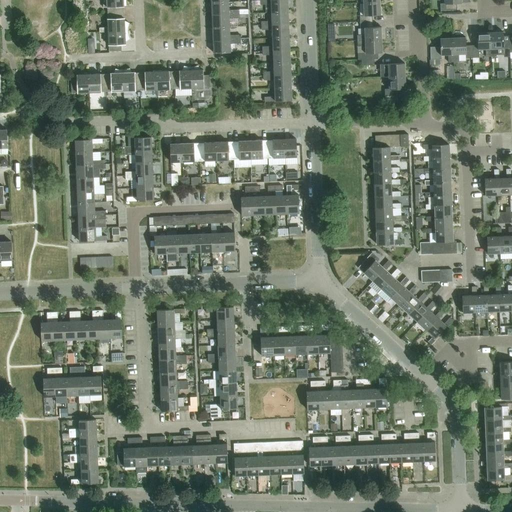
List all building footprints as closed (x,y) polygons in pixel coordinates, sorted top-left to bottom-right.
[(123,0),(107,0),(107,3),(103,3),(103,7),(107,7),(108,13),(121,12),(121,7),(124,7),(123,0)] [(271,5),(271,13),(288,12),(287,0),(272,0),(260,1),(260,5),(271,5)] [(461,0),(444,0),(445,4),(440,4),(440,11),(453,10),(457,10),(457,3),(461,3),(461,0)] [(212,3),(213,15),(239,14),(239,10),(228,10),(228,2),(212,3)] [(360,22),(373,22),(372,16),(381,15),(380,3),(363,3),(364,15),(359,16),(360,22)] [(100,32),(104,32),(128,31),(128,30),(128,28),(128,27),(129,26),(129,24),(130,23),(129,23),(129,24),(125,24),(124,18),(121,18),(121,12),(108,13),(108,28),(99,28),(100,32)] [(261,26),(288,25),(288,12),(271,13),(271,21),(261,22),(261,26)] [(213,28),(229,27),(229,19),(239,18),(239,14),(213,15),(213,28)] [(358,41),(382,40),(382,27),(373,28),(373,22),(360,22),(360,29),(364,29),(365,35),(357,35),(358,41)] [(272,30),(272,38),(289,37),(288,25),(261,26),(261,30),(272,30)] [(213,28),(214,41),(240,40),(240,35),(230,36),(229,27),(213,28)] [(128,31),(104,32),(104,37),(109,36),(109,51),(122,51),(122,45),(126,45),(125,39),(129,39),(130,39),(130,38),(129,37),(129,35),(128,34),(128,33),(128,31)] [(503,31),(490,32),(491,57),(497,57),(496,49),(503,49),(503,53),(504,53),(504,57),(510,57),(509,36),(503,36),(503,31)] [(478,46),(472,46),(472,58),(479,58),(479,50),(486,49),(486,57),(491,57),(490,32),(478,32),(478,46)] [(262,51),(289,50),(289,37),(272,38),(273,46),(262,47),(262,51)] [(466,37),(453,38),(454,63),(459,62),(459,55),(465,54),(466,59),(472,58),(472,46),(466,46),(466,37)] [(454,63),(453,38),(440,38),(441,47),(430,47),(431,60),(441,60),(442,60),(442,55),(448,55),(448,63),(454,63)] [(240,40),(214,41),(214,53),(231,53),(230,44),(240,43),(240,40)] [(382,53),(382,40),(358,41),(358,47),(365,46),(365,53),(358,53),(358,60),(361,60),(374,59),(378,59),(378,53),(382,53)] [(273,55),(273,63),(290,63),(289,50),(262,51),(262,55),(273,55)] [(263,77),(290,75),(290,63),(273,63),(273,71),(263,72),(263,77)] [(380,78),(388,77),(405,77),(405,64),(380,65),(380,78)] [(192,88),(210,88),(210,75),(204,75),(203,70),(198,70),(198,66),(199,66),(198,65),(197,66),(196,66),(194,67),(193,67),(191,67),(192,88)] [(174,74),(175,89),(192,88),(191,67),(190,67),(188,67),(187,67),(186,66),(184,66),(184,67),(185,67),(185,70),(179,71),(180,73),(174,74)] [(122,70),(123,91),(140,91),(140,75),(135,75),(135,73),(130,73),(129,69),(130,69),(130,68),(128,69),(127,69),(125,70),(124,70),(122,70)] [(105,77),(106,92),(123,91),(122,70),(121,70),(120,70),(118,70),(117,69),(116,69),(115,69),(116,70),(116,73),(111,74),(111,76),(105,77)] [(157,72),(158,90),(175,89),(174,74),(169,74),(169,71),(157,72)] [(140,75),(140,91),(158,90),(157,72),(145,72),(145,75),(140,75)] [(88,75),(89,93),(106,92),(105,77),(101,77),(101,74),(88,75)] [(70,81),(71,94),(89,93),(88,75),(76,75),(77,81),(70,81)] [(274,80),(274,89),(291,88),(290,75),(263,77),(263,80),(274,80)] [(405,77),(388,77),(389,89),(385,89),(385,96),(402,95),(402,89),(406,89),(405,77)] [(291,88),(274,89),(274,97),(264,98),(264,102),(291,101),(291,88)] [(408,135),(400,135),(400,146),(408,146),(408,135)] [(124,148),(124,151),(151,150),(150,137),(134,138),(134,147),(124,148)] [(75,140),(75,153),(92,152),(92,144),(102,144),(102,139),(75,140)] [(284,139),(273,140),(273,141),(267,142),(268,158),(285,157),(284,139)] [(284,139),(285,157),(297,157),(296,139),(284,139)] [(268,158),(267,142),(263,142),(263,140),(250,141),(251,159),(268,158)] [(250,141),(239,141),(239,143),(233,143),(234,159),(251,159),(250,141)] [(216,160),(216,142),(205,143),(205,145),(199,145),(200,161),(216,160)] [(234,159),(233,143),(229,143),(229,142),(216,142),(216,160),(234,159)] [(200,161),(199,145),(195,145),(195,143),(182,144),(183,162),(200,161)] [(170,144),(171,162),(183,162),(182,144),(170,144)] [(433,158),(450,157),(449,145),(433,146),(433,145),(423,145),(424,150),(432,150),(432,157),(433,158)] [(389,147),(388,147),(382,147),(375,147),(373,147),(373,160),(390,160),(390,161),(399,161),(399,156),(389,156),(389,147)] [(134,156),(134,164),(151,163),(151,150),(124,151),(124,156),(134,156)] [(75,153),(76,166),(103,165),(103,161),(93,161),(92,152),(75,153)] [(433,170),(450,169),(450,157),(433,158),(432,157),(424,157),(424,162),(433,161),(433,169),(433,170)] [(373,160),(374,172),(390,172),(390,173),(399,173),(399,168),(390,168),(390,161),(390,160),(373,160)] [(125,173),(125,177),(152,176),(151,163),(134,164),(135,172),(125,173)] [(76,178),(93,178),(93,170),(103,169),(103,165),(76,166),(76,178)] [(434,182),(451,181),(450,169),(433,170),(433,169),(424,169),(425,174),(433,173),(433,180),(434,182)] [(497,179),(498,195),(510,195),(509,178),(511,178),(511,169),(506,169),(506,179),(499,179),(497,179)] [(486,196),(498,195),(497,179),(499,179),(499,170),(494,170),(494,179),(485,179),(486,196)] [(374,172),(374,184),(391,184),(391,185),(400,185),(400,180),(391,180),(390,173),(390,172),(374,172)] [(216,174),(209,174),(209,177),(207,177),(207,183),(216,182),(216,174)] [(136,189),(152,188),(152,176),(125,177),(125,181),(135,180),(136,189)] [(76,178),(77,191),(104,190),(104,186),(94,186),(93,178),(76,178)] [(434,194),(451,193),(451,181),(434,182),(433,180),(425,181),(425,186),(434,185),(434,193),(434,194)] [(374,184),(375,196),(391,196),(391,197),(400,197),(400,192),(391,192),(391,185),(391,184),(374,184)] [(153,201),(152,188),(136,189),(136,197),(126,198),(126,202),(153,201)] [(77,191),(77,203),(94,203),(94,195),(104,195),(104,190),(77,191)] [(435,206),(452,205),(451,193),(434,194),(434,193),(425,193),(425,198),(434,197),(434,204),(435,206)] [(287,196),(287,213),(299,213),(298,195),(287,196)] [(264,214),(264,196),(252,197),(253,215),(264,214)] [(264,196),(264,214),(276,214),(275,196),(264,196)] [(275,196),(276,214),(287,213),(287,196),(275,196)] [(375,196),(375,208),(392,208),(392,209),(401,208),(401,204),(392,204),(391,197),(391,196),(375,196)] [(253,215),(252,197),(241,197),(241,215),(253,215)] [(77,203),(78,216),(105,215),(105,211),(94,211),(94,203),(77,203)] [(435,218),(452,217),(452,205),(435,206),(434,204),(426,205),(426,210),(435,209),(435,217),(435,218)] [(375,208),(376,220),(392,220),(392,221),(401,221),(401,216),(392,216),(392,209),(392,208),(375,208)] [(12,220),(11,212),(1,212),(1,220),(12,220)] [(78,216),(78,228),(95,228),(95,224),(95,220),(105,220),(105,215),(78,216)] [(435,230),(453,229),(452,217),(435,218),(435,217),(426,217),(426,221),(435,221),(435,228),(435,230)] [(376,220),(376,232),(393,231),(393,232),(402,232),(402,228),(393,228),(392,221),(392,220),(376,220)] [(511,245),(511,236),(511,227),(508,228),(509,236),(502,236),(500,237),(500,254),(511,253),(511,245)] [(95,228),(78,228),(79,242),(106,241),(106,236),(96,237),(95,228)] [(436,242),(439,242),(444,242),(451,241),(453,241),(453,229),(435,230),(435,228),(427,229),(427,233),(435,233),(436,242)] [(500,237),(502,236),(501,228),(496,228),(497,237),(487,237),(488,254),(500,254),(500,237)] [(393,231),(376,232),(377,244),(393,244),(393,245),(402,245),(402,240),(393,240),(393,232),(393,231)] [(222,233),(223,251),(234,250),(234,232),(222,233)] [(212,252),(211,233),(199,234),(200,252),(212,252)] [(222,233),(211,233),(212,252),(223,251),(222,233)] [(189,253),(188,234),(177,235),(177,253),(189,253)] [(199,234),(188,234),(189,253),(200,252),(199,234)] [(166,254),(165,235),(154,236),(155,254),(166,254)] [(177,235),(165,235),(166,254),(177,253),(177,235)] [(0,242),(0,260),(12,260),(11,242),(0,242)] [(384,269),(385,270),(392,264),(388,261),(382,267),(377,262),(379,260),(372,253),(358,268),(373,282),(384,269)] [(384,269),(373,282),(382,290),(393,278),(394,279),(400,272),(397,269),(391,275),(385,270),(384,269)] [(393,278),(382,290),(390,298),(402,285),(403,287),(409,280),(406,277),(400,283),(394,279),(393,278)] [(431,291),(437,296),(444,288),(438,283),(431,291)] [(402,285),(390,298),(399,306),(411,293),(412,294),(418,288),(415,285),(409,291),(403,287),(402,285)] [(499,295),(500,312),(511,311),(511,294),(511,285),(508,286),(508,294),(501,295),(499,295)] [(499,295),(501,295),(500,286),(496,286),(496,295),(489,295),(487,295),(488,312),(500,312),(499,295)] [(475,296),(477,296),(476,287),(472,287),(472,296),(462,297),(463,313),(476,313),(475,296)] [(475,296),(476,313),(488,312),(487,295),(489,295),(488,287),(484,287),(484,295),(477,296),(475,296)] [(411,293),(399,306),(408,314),(420,302),(421,303),(427,296),(423,293),(417,299),(412,294),(411,293)] [(420,302),(408,314),(417,322),(428,310),(429,311),(436,304),(432,301),(426,307),(421,303),(420,302)] [(373,314),(377,310),(371,304),(367,308),(373,314)] [(217,321),(233,320),(233,307),(206,308),(206,313),(217,313),(217,321)] [(158,323),(174,323),(173,315),(184,314),(184,309),(157,310),(158,323)] [(428,310),(417,322),(426,330),(437,318),(438,319),(444,312),(441,309),(435,316),(429,311),(428,310)] [(115,315),(115,320),(109,320),(110,338),(122,338),(121,315),(115,315)] [(93,321),(87,321),(87,339),(99,339),(98,316),(93,316),(93,321)] [(110,338),(109,320),(103,321),(103,316),(98,316),(99,339),(110,338)] [(70,322),(64,322),(65,340),(76,340),(75,317),(70,317),(70,322)] [(75,317),(76,340),(87,339),(87,321),(81,322),(80,317),(75,317)] [(437,318),(426,330),(435,338),(446,326),(447,327),(454,321),(450,317),(444,324),(438,319),(437,318)] [(41,323),(42,341),(53,341),(53,318),(47,318),(47,323),(41,323)] [(58,318),(53,318),(53,341),(65,340),(64,322),(58,323),(58,318)] [(207,334),(234,333),(233,320),(217,321),(217,329),(207,329),(207,334)] [(158,336),(185,335),(185,330),(174,331),(174,323),(158,323),(158,336)] [(218,346),(235,346),(234,333),(207,334),(207,338),(218,338),(218,346)] [(159,348),(175,348),(174,340),(185,339),(185,335),(158,336),(159,348)] [(318,335),(307,336),(307,354),(319,353),(318,335)] [(330,337),(330,335),(318,335),(319,353),(331,353),(330,349),(330,343),(330,337)] [(296,354),(295,336),(284,337),(285,355),(296,354)] [(307,336),(295,336),(296,354),(307,354),(307,336)] [(273,355),(272,337),(260,338),(261,356),(273,355)] [(273,355),(285,355),(284,337),(272,337),(273,355)] [(208,359),(235,358),(235,346),(218,346),(219,354),(208,355),(208,359)] [(159,361),(186,360),(186,356),(175,356),(175,348),(159,348),(159,361)] [(55,364),(63,364),(63,352),(55,352),(55,364)] [(112,362),(123,361),(123,353),(112,353),(112,362)] [(219,371),(236,371),(235,358),(208,359),(208,363),(219,363),(219,371)] [(160,374),(176,373),(175,365),(187,364),(186,360),(159,361),(160,374)] [(511,361),(499,362),(500,374),(511,373),(511,361)] [(209,384),(236,383),(236,371),(219,371),(220,379),(209,380),(209,384)] [(160,386),(187,385),(187,381),(176,381),(176,373),(160,374),(160,386)] [(511,373),(500,374),(500,386),(511,385),(511,373)] [(78,378),(79,396),(90,395),(89,377),(78,378)] [(89,377),(90,395),(101,395),(100,377),(89,377)] [(55,378),(43,379),(44,397),(56,397),(55,378)] [(55,378),(56,397),(67,396),(66,378),(55,378)] [(66,378),(67,396),(79,396),(78,378),(66,378)] [(348,386),(348,385),(348,380),(340,381),(342,409),(353,408),(352,390),(348,390),(348,386)] [(357,385),(357,390),(352,390),(353,408),(365,408),(364,390),(364,385),(364,380),(356,380),(356,385),(357,385)] [(340,381),(333,381),(334,391),(329,391),(330,409),(342,409),(340,381)] [(220,396),(237,396),(236,383),(209,384),(209,389),(220,388),(220,396)] [(161,399),(177,398),(177,390),(187,390),(187,385),(160,386),(161,399)] [(511,385),(500,386),(501,398),(511,397),(511,385)] [(365,408),(376,407),(375,389),(364,390),(365,408)] [(388,407),(387,389),(375,389),(376,407),(388,407)] [(329,391),(318,392),(319,409),(330,409),(329,391)] [(306,392),(307,410),(319,409),(318,392),(306,392)] [(237,396),(220,396),(221,404),(210,405),(210,410),(237,409),(237,396)] [(177,398),(161,399),(161,412),(189,411),(188,406),(177,406),(177,398)] [(502,419),(502,420),(510,419),(510,415),(502,415),(502,407),(484,407),(485,419),(502,419)] [(485,419),(485,432),(503,431),(503,433),(508,432),(510,432),(510,427),(503,427),(502,420),(502,419),(485,419)] [(69,434),(96,433),(96,420),(80,420),(80,429),(69,429),(69,434)] [(485,432),(485,444),(503,443),(503,444),(511,444),(511,439),(508,439),(508,432),(503,433),(503,431),(485,432)] [(96,433),(69,434),(69,438),(80,437),(80,446),(97,445),(96,433)] [(203,435),(203,440),(204,463),(216,463),(215,445),(211,445),(211,440),(211,435),(203,435)] [(197,445),(192,445),(193,464),(204,463),(203,440),(196,440),(197,445)] [(169,446),(170,465),(182,464),(181,441),(174,441),(174,446),(169,446)] [(188,441),(181,441),(182,464),(193,464),(192,445),(188,446),(188,441)] [(423,443),(423,461),(435,461),(435,442),(423,443)] [(412,461),(411,443),(400,444),(400,462),(412,461)] [(423,443),(411,443),(412,461),(423,461),(423,443)] [(485,444),(486,457),(504,456),(504,457),(511,457),(511,456),(511,451),(504,451),(503,444),(503,443),(485,444)] [(227,444),(215,445),(216,463),(228,462),(227,444)] [(389,462),(388,444),(377,445),(378,463),(389,462)] [(400,444),(388,444),(389,462),(400,462),(400,444)] [(97,445),(80,446),(80,454),(70,454),(70,455),(70,459),(97,458),(97,445)] [(354,445),(343,446),(343,464),(355,464),(354,445)] [(366,463),(365,445),(354,445),(355,464),(366,463)] [(377,445),(365,445),(366,463),(378,463),(377,445)] [(158,447),(158,465),(170,465),(169,446),(158,447)] [(331,446),(320,447),(320,465),(332,464),(331,446)] [(343,464),(343,446),(331,446),(332,464),(343,464)] [(135,448),(136,466),(136,473),(148,473),(147,466),(146,447),(135,448)] [(158,447),(146,447),(147,466),(158,465),(158,447)] [(320,465),(320,447),(308,447),(309,465),(320,465)] [(124,467),(136,466),(135,448),(123,448),(124,452),(117,453),(118,466),(124,465),(124,467)] [(280,456),(281,474),(292,473),(291,455),(280,456)] [(303,455),(291,455),(292,473),(304,473),(303,455)] [(257,457),(258,475),(269,474),(268,456),(257,457)] [(280,456),(268,456),(269,474),(281,474),(280,456)] [(486,457),(486,468),(504,467),(504,468),(511,468),(511,466),(511,463),(504,463),(504,457),(504,456),(486,457)] [(246,475),(246,457),(233,457),(234,476),(246,475)] [(257,457),(246,457),(246,475),(258,475),(257,457)] [(97,458),(70,459),(70,463),(81,463),(81,471),(97,470),(97,458)] [(504,467),(486,468),(487,480),(504,480),(504,482),(511,481),(511,475),(505,475),(504,468),(504,467)] [(97,470),(81,471),(81,479),(71,480),(71,484),(98,484),(97,470)]
